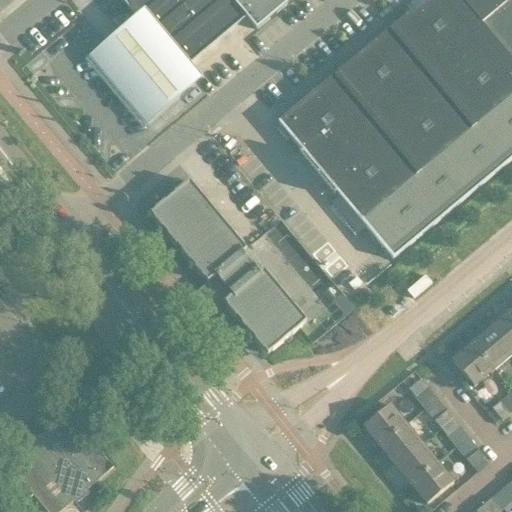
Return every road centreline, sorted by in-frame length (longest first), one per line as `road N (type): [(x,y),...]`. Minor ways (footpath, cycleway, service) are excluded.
road 1 (unclassified): [(64,233),(340,0)]
road 2 (residential): [(342,377),(511,237)]
road 3 (unclassified): [(156,348),(64,233)]
road 4 (unclassified): [(241,436),(182,360),(156,348)]
road 5 (unclassified): [(156,348),(164,372),(225,449)]
